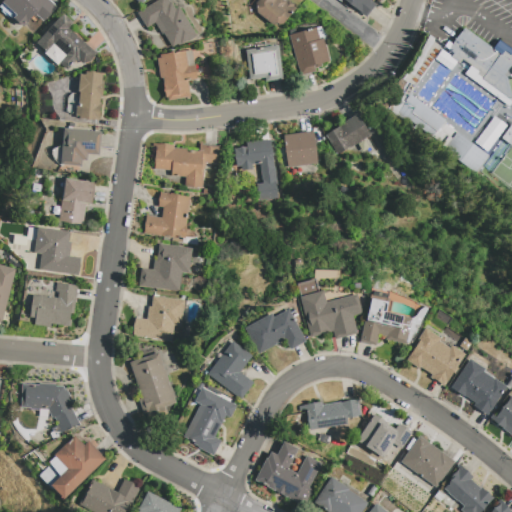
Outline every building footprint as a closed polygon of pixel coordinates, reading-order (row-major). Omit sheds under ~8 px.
[(4,0),(48,0),(55,6),(42,21),(34,14),(22,28),(13,19),(17,15),(3,2),(4,0)] [(132,0),(142,9),(149,0),(132,0)] [(168,0),(170,3),(171,2),(175,9),(178,7),(196,36),(174,50),(164,34),(163,35),(155,23),(146,28),(137,13),(158,0),(168,0)] [(280,18),(273,26),(249,6),(253,0),(281,0),(283,2),(285,0),(287,1),(288,0),(294,5),(293,6),(295,8),(284,21),(280,18)] [(371,0),(375,4),(365,17),(360,12),(360,11),(345,0),(371,0)] [(62,14),(72,23),(67,28),(94,54),(89,61),(81,63),(77,60),(75,62),(73,61),(66,69),(58,62),(64,55),(52,44),(45,52),(35,42),(62,14)] [(296,38),(295,33),(316,28),(319,40),(323,39),(329,61),(319,64),(320,66),(313,68),(314,70),(299,74),(291,39),(296,38)] [(506,104),(511,93),(504,88),(509,80),(503,76),(511,61),(511,52),(496,42),(492,48),(462,28),(446,53),(459,62),(461,60),(472,67),(465,78),(506,104)] [(245,50),(278,45),(282,78),(265,81),(265,77),(261,78),(261,79),(250,81),(245,50)] [(159,59),(159,58),(161,58),(161,55),(191,51),(196,80),(187,81),(190,97),(168,100),(167,97),(165,97),(162,78),(160,78),(157,59),(159,59)] [(97,120),(77,118),(77,116),(74,116),(75,106),(77,106),(78,92),(77,92),(78,74),(84,74),(84,72),(101,74),(97,120)] [(489,153),(401,93),(388,113),(475,173),(489,153)] [(355,115),(369,135),(335,155),(324,135),(338,127),(337,126),(355,115)] [(63,128),(59,165),(80,167),(81,160),(85,161),(86,154),(97,155),(99,132),(63,128)] [(311,131),(316,164),(286,167),(282,135),(311,131)] [(268,140),(276,198),(257,200),(255,184),(261,183),(258,163),(251,164),(251,169),(240,171),(239,166),(235,167),(233,149),(245,147),(245,143),(268,140)] [(217,146),(216,164),(204,163),(203,168),(202,168),(200,188),(183,186),(183,177),(169,176),(170,171),(153,169),(155,144),(172,145),(172,148),(185,149),(185,150),(198,151),(198,145),(217,146)] [(58,221),(64,178),(93,183),(90,204),(84,204),(81,225),(58,221)] [(188,197),(182,238),(163,235),(163,237),(142,234),(145,216),(160,218),(161,207),(157,207),(158,192),(188,197)] [(36,227),(33,253),(40,254),(38,270),(76,275),(78,258),(67,256),(69,242),(67,242),(68,232),(36,227)] [(190,248),(187,273),(180,272),(178,292),(137,286),(139,268),(151,270),(152,260),(155,260),(157,243),(190,248)] [(0,265),(14,269),(0,323),(0,265)] [(76,286),(72,314),(69,314),(68,320),(70,320),(69,327),(51,324),(50,327),(32,325),(33,318),(28,317),(31,294),(56,298),(56,292),(54,291),(55,283),(76,286)] [(355,294),(361,314),(351,316),(356,333),(333,339),(331,331),(309,337),(298,297),(321,291),(324,302),(355,294)] [(151,295),(150,307),(147,306),(145,319),(134,317),(131,336),(170,341),(172,326),(180,327),(183,300),(151,295)] [(369,295),(358,342),(374,346),(377,335),(384,337),(384,340),(405,344),(410,318),(384,312),(387,299),(369,295)] [(287,309),(304,341),(289,350),(283,340),(257,354),(243,328),(270,314),(272,317),(287,309)] [(423,328),(439,339),(438,341),(448,348),(450,346),(464,354),(442,386),(429,378),(430,375),(418,367),(417,368),(405,360),(413,349),(412,348),(417,340),(416,340),(423,328)] [(231,341),(250,356),(238,373),(251,383),(239,399),(206,374),(231,341)] [(157,352),(174,403),(164,407),(166,415),(152,420),(150,416),(147,417),(145,413),(142,414),(136,397),(139,395),(128,362),(157,352)] [(483,369),(468,359),(449,388),(462,396),(474,403),(472,406),(486,415),(505,386),(482,371),(483,369)] [(20,384),(19,407),(29,408),(29,410),(37,410),(37,409),(47,410),(51,418),(52,417),(56,425),(55,425),(59,433),(78,424),(70,409),(73,407),(71,404),(71,403),(65,390),(63,389),(62,386),(54,386),(54,384),(37,384),(37,385),(20,384)] [(200,388),(235,406),(229,418),(224,416),(213,437),(219,440),(212,456),(196,448),(197,447),(192,444),(192,442),(181,437),(199,404),(193,401),(200,388)] [(511,396),(510,395),(491,420),(511,436),(511,396)] [(357,400),(359,415),(345,418),(345,424),(309,430),(304,410),(298,411),(297,406),(320,403),(320,405),(357,400)] [(397,424),(410,432),(400,450),(392,444),(382,458),(356,441),(373,415),(394,429),(397,424)] [(87,441),(104,459),(62,499),(50,486),(66,469),(53,455),(73,435),(82,445),(87,441)] [(418,436),(453,462),(435,488),(399,462),(418,436)] [(305,456),(319,464),(307,488),(311,490),(303,506),(253,481),(265,458),(266,458),(269,452),(275,455),(282,441),(296,449),(286,469),(295,474),(305,456)] [(461,511),(479,511),(492,498),(480,487),(479,489),(469,480),(471,477),(460,467),(448,480),(449,481),(443,489),(462,506),(459,510),(461,511)] [(329,477),(312,503),(325,511),(360,511),(366,503),(347,490),(347,489),(329,477)] [(123,479),(116,492),(90,479),(78,505),(91,511),(123,511),(128,502),(130,503),(138,487),(123,479)] [(146,492),(137,510),(138,510),(136,511),(177,511),(179,509),(146,492)] [(510,511),(489,511),(501,502),(510,511)]
